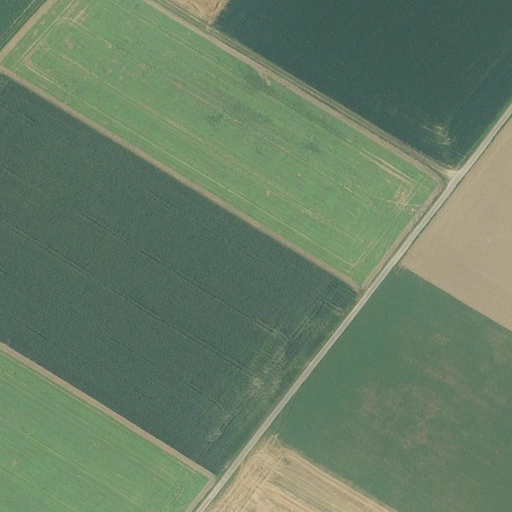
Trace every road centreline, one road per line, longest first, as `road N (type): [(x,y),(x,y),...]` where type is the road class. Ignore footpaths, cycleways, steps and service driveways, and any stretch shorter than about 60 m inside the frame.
road 1 (track): [(511,109),(200,511)]
road 2 (track): [(457,179),(158,0)]
